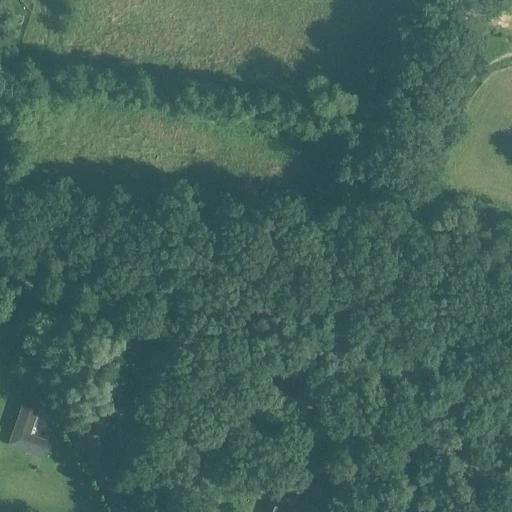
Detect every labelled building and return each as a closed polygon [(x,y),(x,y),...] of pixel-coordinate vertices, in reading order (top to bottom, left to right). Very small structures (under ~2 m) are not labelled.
[(133,0),(131,29),(148,31),(148,28),(151,0),(133,0)] [(151,0),(148,28),(165,30),(167,0),(151,0)] [(167,0),(165,30),(164,36),(181,38),(181,35),(184,0),(167,0)] [(184,0),(181,35),(198,36),(201,0),(184,0)] [(320,6),(316,49),(333,51),(338,11),(338,8),(320,6)] [(226,8),(222,51),(239,53),(244,13),(244,10),(226,8)] [(333,51),(332,54),(349,56),(350,50),(354,12),(338,11),(333,51)] [(354,12),(350,50),(366,51),(370,14),(354,12)] [(366,51),(366,54),(383,56),(388,13),(370,12),(370,14),(366,51)] [(239,53),(238,56),(255,58),(256,52),(260,14),(244,13),(239,53)] [(260,14),(256,52),(272,53),(276,16),(260,14)] [(272,53),(272,56),(290,58),(294,16),(277,14),(276,16),(272,53)] [(111,109),(107,152),(126,150),(128,130),(143,132),(144,132),(147,102),(148,95),(138,94),(131,94),(111,109)] [(307,104),(304,144),(320,146),(324,109),(325,102),(307,101),(307,104)] [(143,132),(143,135),(160,137),(163,103),(147,102),(144,132),(143,132)] [(164,102),(160,137),(159,141),(192,145),(192,144),(193,144),(196,120),(197,105),(164,102)] [(213,106),(210,146),(226,148),(230,110),(231,104),(213,102),(213,106)] [(290,102),(286,145),(303,147),(304,144),(307,104),(290,102)] [(192,144),(192,147),(209,148),(210,146),(213,106),(197,104),(196,120),(193,144),(192,144)] [(336,148),(336,150),(353,152),(358,110),(340,108),(340,111),(337,148),(336,148)] [(242,150),(242,152),(259,154),(264,111),(246,109),(246,112),(242,150)] [(324,109),(320,146),(336,148),(337,148),(340,111),(324,109)] [(230,110),(226,148),(242,150),(246,112),(230,110)] [(37,410),(21,405),(7,445),(45,458),(50,442),(28,435),(37,410)] [(273,504),(270,511),(310,511),(286,503),(284,508),(273,504)]
